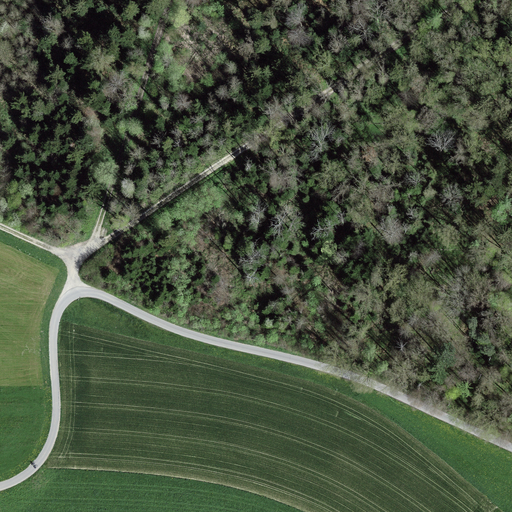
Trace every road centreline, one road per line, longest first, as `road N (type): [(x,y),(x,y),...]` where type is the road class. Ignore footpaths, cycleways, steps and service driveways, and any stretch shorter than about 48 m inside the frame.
road 1 (unclassified): [(0,486),(29,471),(48,447),(56,317),(81,291),(187,333),(343,372),(511,447)]
road 2 (track): [(477,0),(74,261)]
road 3 (track): [(170,0),(89,249)]
